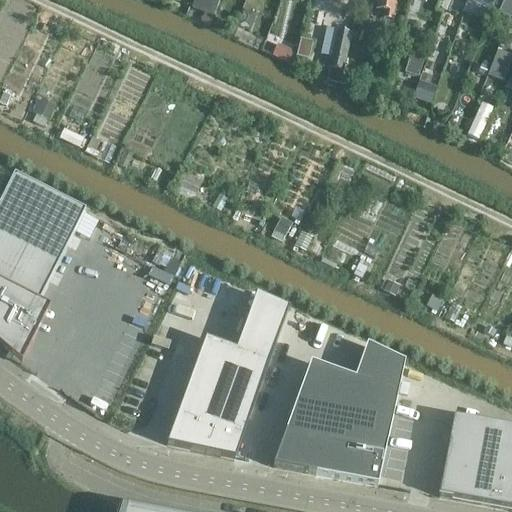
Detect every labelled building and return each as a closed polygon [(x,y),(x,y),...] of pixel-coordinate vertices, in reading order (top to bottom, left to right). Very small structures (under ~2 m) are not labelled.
[(217,1),(215,0),(195,0),(192,9),(210,17),(217,1)] [(386,0),(385,8),(384,16),(393,17),(395,2),(386,0)] [(511,0),(506,0),(500,13),(511,18),(511,17),(511,0)] [(327,60),(325,69),(342,73),(350,37),(337,34),(331,61),(327,60)] [(300,40),(295,60),(309,63),(313,43),(300,40)] [(272,57),(271,58),(288,65),(293,53),(277,46),(272,57)] [(468,81),(485,87),(491,71),(474,66),(468,81)] [(11,99),(3,95),(0,100),(0,106),(6,109),(11,99)] [(56,107),(41,101),(34,116),(36,117),(33,124),(43,129),(46,122),(48,123),(56,107)] [(480,141),(494,108),(483,103),(468,136),(480,141)] [(82,141),(63,132),(59,140),(78,149),(82,141)] [(100,144),(91,140),(87,149),(95,153),(100,144)] [(132,157),(124,153),(118,167),(126,171),(132,157)] [(202,183),(185,174),(180,184),(198,192),(202,183)] [(0,349),(21,367),(50,311),(39,305),(47,290),(53,278),(62,260),(71,242),(84,216),(13,180),(0,206),(0,349)] [(303,214),(295,210),(292,219),(300,222),(303,214)] [(292,226),(281,220),(274,233),(286,238),(292,226)] [(312,240),(301,234),(294,249),(305,254),(312,240)] [(336,267),(322,260),(320,264),(334,271),(336,267)] [(368,267),(360,262),(353,277),(361,281),(368,267)] [(400,289),(387,283),(382,293),(395,299),(400,289)] [(443,301),(433,296),(426,309),(437,314),(443,301)] [(205,342),(167,447),(234,461),(288,313),(256,298),(231,351),(205,342)] [(511,341),(506,339),(503,346),(511,350),(511,341)] [(310,366),(273,469),(377,489),(404,367),(366,349),(352,381),(310,366)] [(440,487),(438,499),(511,511),(511,430),(453,420),(445,459),(440,487)] [(71,454),(67,462),(88,473),(91,465),(71,454)] [(91,465),(88,473),(108,483),(112,475),(108,473),(91,465)] [(112,475),(108,483),(129,493),(133,484),(127,481),(112,475)] [(155,500),(157,492),(145,488),(133,484),(129,493),(142,497),(155,500)] [(155,500),(175,504),(176,496),(165,494),(157,492),(155,500)] [(175,504),(198,508),(199,500),(176,496),(175,504)] [(198,508),(216,511),(220,511),(222,505),(199,500),(198,508)]
